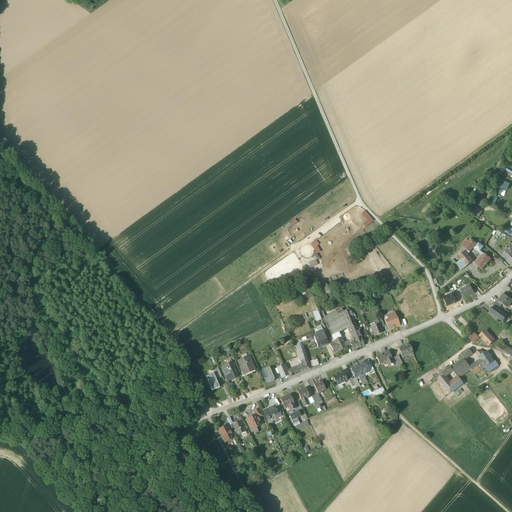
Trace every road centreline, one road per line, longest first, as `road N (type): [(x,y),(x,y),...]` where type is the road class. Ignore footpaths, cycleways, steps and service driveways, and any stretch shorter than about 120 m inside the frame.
road 1 (track): [(273,0),(359,201),(427,270),(445,318)]
road 2 (residential): [(205,413),(445,318),(511,274)]
road 3 (track): [(173,336),(0,144)]
road 4 (track): [(173,336),(359,201)]
road 5 (track): [(365,349),(402,418),(507,511)]
road 6 (track): [(205,413),(0,436)]
road 7 (track): [(318,511),(402,418)]
